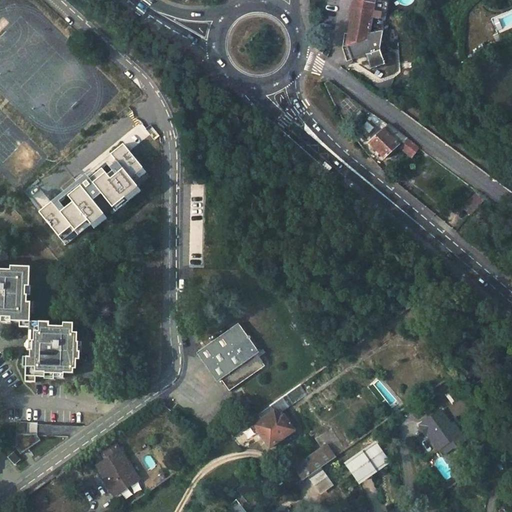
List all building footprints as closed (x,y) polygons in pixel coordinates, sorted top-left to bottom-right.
[(378,0),(353,0),(346,47),(350,59),(377,50),(373,38),(378,0)] [(372,113),(368,118),(383,130),(370,143),(385,159),(406,138),(372,113)] [(407,139),(400,147),(401,151),(411,158),(420,148),(407,139)] [(150,178),(124,144),(39,214),(65,247),(150,178)] [(473,188),(461,204),(471,212),(484,195),(473,188)] [(0,315),(1,316),(1,321),(8,321),(8,318),(19,318),(19,324),(30,325),(30,344),(38,344),(37,351),(32,351),(32,363),(26,362),(25,373),(31,373),(31,377),(41,378),(41,373),(68,374),(68,369),(79,370),(79,364),(81,364),(82,356),(85,356),(86,346),(80,346),(81,336),(76,336),(77,325),(68,325),(68,330),(53,330),(53,325),(34,325),(34,307),(36,307),(37,299),(31,298),(31,291),(35,291),(36,282),(33,282),(34,264),(14,264),(14,267),(0,266),(0,315)] [(259,353),(238,323),(198,351),(219,381),(222,379),(229,390),(264,366),(256,355),(259,353)] [(309,391),(303,382),(281,397),(250,419),(271,447),(297,429),(285,412),(284,413),(282,410),(309,391)] [(428,432),(439,447),(448,441),(453,447),(463,439),(452,423),(449,425),(438,410),(417,425),(424,435),(428,432)] [(349,447),(334,426),(318,437),(325,447),(297,466),(306,477),(349,447)] [(424,435),(435,450),(439,447),(428,432),(424,435)] [(439,447),(435,450),(439,457),(453,447),(448,441),(439,447)] [(374,444),(346,464),(354,474),(364,467),(369,474),(387,462),(374,444)] [(142,487),(117,445),(106,452),(110,457),(98,465),(107,479),(100,483),(114,505),(142,487)] [(21,461),(12,451),(5,456),(14,467),(21,461)] [(364,467),(354,474),(359,481),(369,474),(364,467)] [(322,468),(308,478),(320,494),(334,483),(322,468)]
